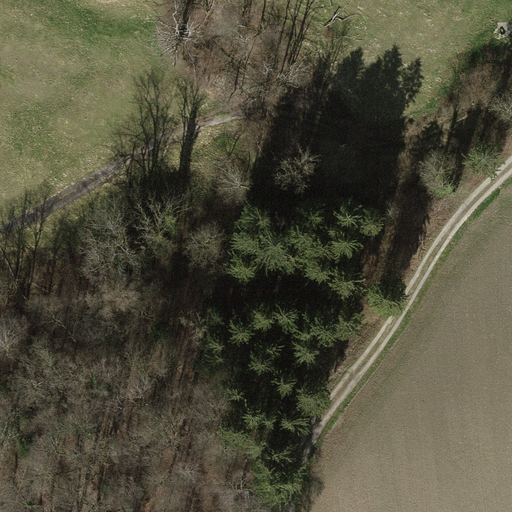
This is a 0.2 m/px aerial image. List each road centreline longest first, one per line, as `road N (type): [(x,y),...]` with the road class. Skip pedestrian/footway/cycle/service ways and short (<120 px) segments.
road 1 (track): [(511,100),(390,151),(265,112),(209,119),(0,237)]
road 2 (track): [(511,163),(457,218),(326,408),(301,451),(289,511)]
